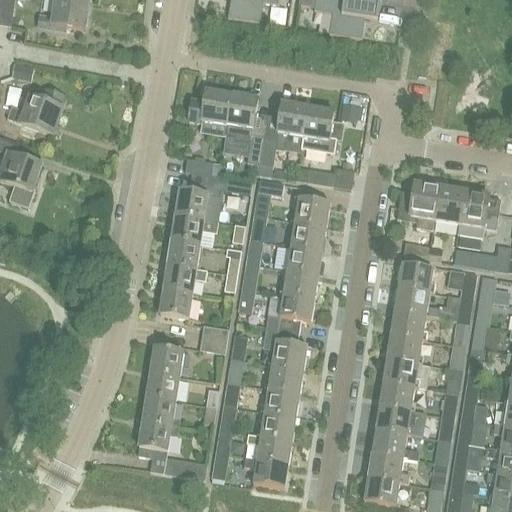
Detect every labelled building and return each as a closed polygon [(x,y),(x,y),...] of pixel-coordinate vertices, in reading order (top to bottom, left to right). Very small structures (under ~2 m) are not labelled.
[(1,0),(0,10),(0,28),(11,30),(15,3),(15,0),(1,0)] [(261,25),(260,25),(263,6),(279,8),(280,0),(226,0),(233,1),(230,20),(228,20),(228,21),(261,26),(261,25)] [(300,0),(299,8),(315,11),(316,0),(300,0)] [(349,0),(316,0),(315,11),(314,14),(334,17),(331,36),(330,36),(329,37),(362,43),(362,41),(361,41),(364,22),(378,24),(381,5),(349,0)] [(89,7),(56,2),(53,22),(41,20),(39,30),(66,34),(66,30),(85,33),(89,7)] [(7,122),(21,127),(53,138),(62,111),(61,110),(65,98),(46,92),(42,104),(31,100),(26,114),(12,109),(7,122)] [(206,93),(204,106),(192,103),(189,123),(202,126),(202,123),(226,127),(225,135),(225,138),(232,98),(206,93)] [(252,139),(253,132),(259,102),(232,98),(225,138),(226,138),(226,137),(232,139),(235,143),(249,145),(253,141),(249,165),(260,167),(264,141),(252,139)] [(303,139),(308,109),(283,105),(276,143),(264,141),(260,167),(261,167),(259,177),(272,179),(276,152),(285,153),(288,137),(303,139)] [(308,109),(303,139),(301,151),(334,156),(336,141),(330,140),(334,114),(308,109)] [(35,197),(33,197),(43,170),(16,160),(20,149),(0,141),(0,155),(9,159),(0,185),(15,190),(10,205),(29,212),(35,197)] [(212,180),(214,167),(188,163),(186,176),(212,180)] [(296,184),(307,186),(334,191),(336,178),(298,171),(296,184)] [(251,199),(253,187),(228,183),(226,195),(251,199)] [(259,197),(270,199),(282,200),(284,188),(261,184),(259,197)] [(418,227),(419,221),(436,224),(441,190),(416,186),(415,197),(402,195),(398,223),(418,227)] [(441,190),(436,224),(460,228),(459,238),(466,194),(441,190)] [(179,194),(175,220),(219,227),(221,215),(206,212),(208,199),(179,194)] [(466,194),(459,238),(484,242),(486,232),(497,234),(500,218),(488,216),(491,198),(466,194)] [(267,222),(270,199),(259,197),(255,220),(267,222)] [(295,226),(327,231),(331,207),(299,202),(295,226)] [(219,227),(175,220),(172,244),(200,248),(202,235),(217,238),(219,227)] [(255,220),(251,244),(263,246),(267,222),(255,220)] [(323,255),(327,231),(295,226),(292,250),(323,255)] [(243,248),(246,230),(236,228),(233,246),(243,248)] [(172,244),(168,269),(196,273),(196,272),(200,248),(172,244)] [(259,270),(263,246),(251,244),(247,268),(259,270)] [(430,264),(432,251),(406,247),(404,260),(430,264)] [(508,277),(511,263),(510,263),(511,254),(511,251),(499,249),(495,275),(508,277),(508,276),(508,277)] [(292,250),(288,274),(319,278),(323,255),(292,250)] [(432,251),(430,264),(442,266),(444,254),(444,253),(432,251)] [(228,278),(238,280),(241,262),(230,261),(228,278)] [(399,291),(431,296),(435,272),(403,267),(399,291)] [(243,291),(255,293),(259,270),(247,268),(243,291)] [(208,275),(196,272),(196,273),(168,269),(164,293),(192,298),(195,283),(206,285),(208,275)] [(316,302),(319,278),(288,274),(284,297),(316,302)] [(238,280),(228,278),(225,295),(236,296),(238,280)] [(462,301),(474,303),(478,280),(465,278),(462,301)] [(481,306),(493,308),(497,283),(484,281),(481,306)] [(240,315),(251,317),(252,315),(255,293),(243,291),(240,315)] [(440,313),(429,311),(431,296),(399,291),(395,315),(427,320),(438,322),(440,313)] [(192,298),(164,293),(160,318),(188,323),(192,298)] [(312,326),(316,302),(284,297),(281,321),(269,319),(267,329),(267,331),(300,336),(302,325),(312,326)] [(458,324),(470,326),(474,303),(462,301),(458,324)] [(493,308),(481,306),(477,328),(490,330),(493,308)] [(427,320),(395,315),(392,339),(424,344),(427,320)] [(470,326),(458,324),(454,349),(467,351),(470,326)] [(473,352),(486,354),(490,330),(477,328),(473,352)] [(202,341),(228,345),(230,333),(204,329),(202,341)] [(298,348),(300,336),(267,331),(263,353),(275,355),(273,369),(304,374),(308,350),(298,348)] [(232,363),(244,365),(248,341),(236,339),(232,363)] [(392,339),(388,363),(420,368),(424,344),(392,339)] [(228,345),(202,341),(200,354),(226,358),(228,345)] [(467,351),(454,349),(451,373),(463,374),(467,351)] [(151,376),(180,381),(184,356),(155,352),(151,376)] [(486,354),(473,352),(470,376),(482,377),(486,354)] [(244,365),(232,363),(228,387),(240,389),(244,365)] [(416,391),(420,368),(388,363),(384,386),(416,391)] [(304,374),(273,369),(269,393),(300,397),(304,374)] [(447,397),(459,399),(463,374),(451,373),(447,397)] [(180,381),(151,376),(147,400),(176,405),(180,381)] [(466,400),(478,402),(482,377),(470,376),(466,400)] [(380,410),(412,415),(416,391),(384,386),(380,410)] [(240,389),(228,387),(224,411),(236,412),(240,389)] [(207,410),(217,411),(219,395),(209,393),(207,410)] [(266,417),(297,421),(300,397),(269,393),(269,396),(264,395),(263,403),(268,403),(266,417)] [(443,420),(455,422),(459,399),(447,397),(443,420)] [(147,400),(143,425),(180,431),(181,424),(173,422),(176,405),(147,400)] [(462,423),(475,425),(478,402),(466,400),(462,423)] [(214,429),(217,411),(207,410),(204,427),(214,429)] [(412,415),(380,410),(377,434),(409,439),(412,415)] [(220,435),(232,436),(236,412),(224,411),(220,435)] [(262,441),(293,445),(297,421),(266,417),(265,419),(261,418),(259,427),(264,427),(262,441)] [(440,444),(452,446),(455,422),(443,420),(440,444)] [(458,447),(471,449),(475,425),(462,423),(458,447)] [(179,438),(180,431),(143,425),(139,450),(140,450),(138,460),(153,462),(153,461),(167,464),(165,474),(206,481),(208,468),(167,462),(168,454),(171,437),(179,438)] [(511,455),(511,430),(506,430),(495,428),(493,438),(504,440),(502,454),(511,455)] [(211,442),(212,434),(204,432),(202,441),(211,442)] [(420,455),(406,453),(409,439),(377,434),(373,458),(405,463),(418,465),(420,455)] [(216,458),(228,460),(232,436),(220,435),(216,458)] [(247,447),(260,450),(258,464),(246,462),(246,463),(289,469),(293,445),(262,441),(248,439),(247,447)] [(452,446),(440,444),(436,467),(448,469),(452,446)] [(455,470),(467,472),(471,449),(458,447),(455,470)] [(486,461),(501,463),(498,477),(511,479),(511,455),(502,454),(487,452),(486,461)] [(228,460),(216,458),(213,482),(224,484),(228,460)] [(411,478),(403,477),(405,463),(373,458),(369,481),(401,486),(409,488),(411,478)] [(289,469),(246,463),(245,471),(257,473),(254,489),(285,494),(289,469)] [(432,491),(444,493),(448,469),(436,467),(432,491)] [(451,494),(463,496),(467,472),(455,470),(451,494)] [(495,501),(511,503),(511,479),(498,477),(498,480),(494,480),(494,488),(497,488),(495,501)] [(401,486),(369,481),(365,506),(397,511),(401,486)] [(441,511),(444,493),(432,491),(429,511),(441,511)] [(460,511),(463,496),(451,494),(448,511),(460,511)] [(511,511),(511,503),(495,501),(494,504),(491,504),(490,511),(493,511),(492,511),(511,511)]
